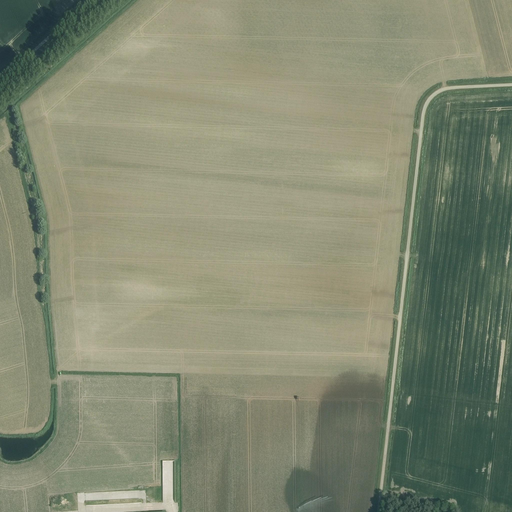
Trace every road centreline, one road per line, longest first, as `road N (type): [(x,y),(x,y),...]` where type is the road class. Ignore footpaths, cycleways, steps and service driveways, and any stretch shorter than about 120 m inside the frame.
road 1 (unclassified): [(379,511),(428,102),(447,88),(511,85)]
road 2 (unclassified): [(0,80),(91,0)]
